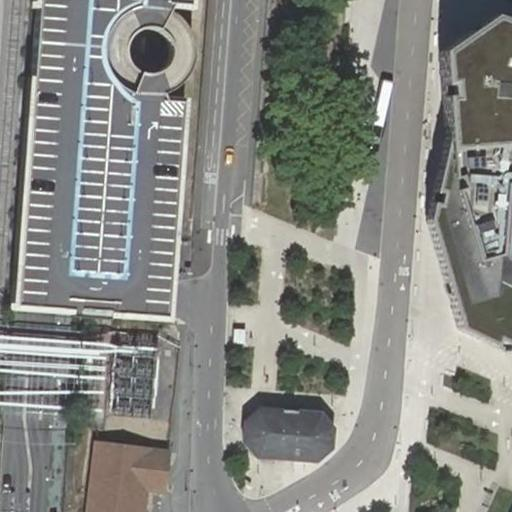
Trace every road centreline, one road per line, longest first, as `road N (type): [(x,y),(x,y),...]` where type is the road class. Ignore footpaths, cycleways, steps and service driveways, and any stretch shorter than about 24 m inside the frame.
road 1 (residential): [(416,0),(377,429),(357,465),(283,511)]
road 2 (secondary): [(222,511),(207,436),(217,233),(246,0)]
